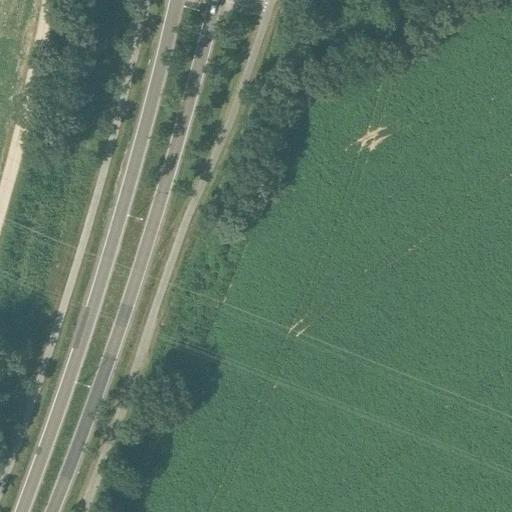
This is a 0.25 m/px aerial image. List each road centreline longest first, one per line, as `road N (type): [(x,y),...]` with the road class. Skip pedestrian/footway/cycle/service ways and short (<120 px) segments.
road 1 (secondary): [(51,511),(133,287),(216,0)]
road 2 (secondary): [(176,0),(101,277),(20,511)]
road 3 (track): [(48,0),(0,206)]
